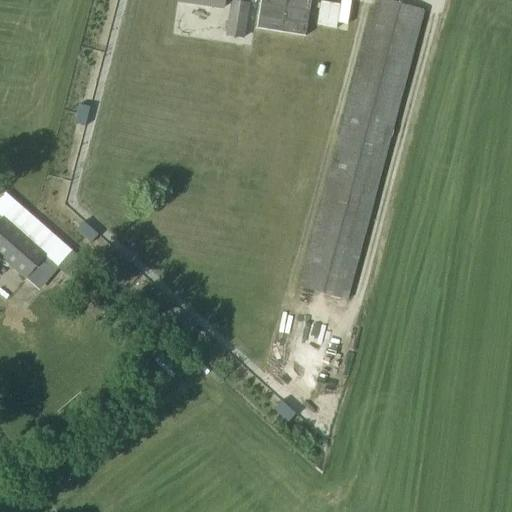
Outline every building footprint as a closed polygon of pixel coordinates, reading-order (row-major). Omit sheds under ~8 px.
[(222,9),(223,0),(177,0),(177,2),(222,9)] [(260,0),(256,30),(305,38),(310,0),(260,0)] [(346,300),(423,10),(383,0),(376,0),(322,205),(315,231),(299,288),(346,300)] [(243,39),(249,5),(232,2),(226,36),(243,39)] [(143,60),(141,75),(161,77),(163,62),(143,60)] [(0,257),(25,279),(42,259),(57,243),(14,204),(3,218),(0,221),(0,257)]
